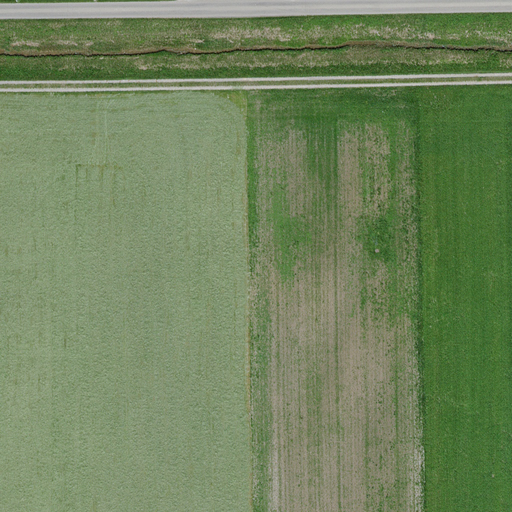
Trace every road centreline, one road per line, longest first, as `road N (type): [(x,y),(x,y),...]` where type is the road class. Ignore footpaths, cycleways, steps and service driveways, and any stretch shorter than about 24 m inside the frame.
road 1 (track): [(511,76),(0,84)]
road 2 (unclassified): [(511,5),(0,13)]
